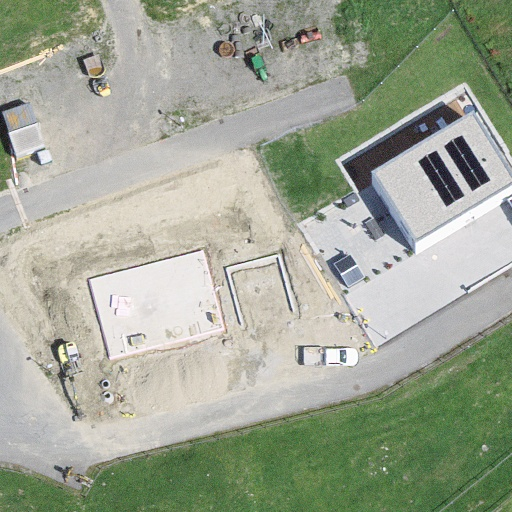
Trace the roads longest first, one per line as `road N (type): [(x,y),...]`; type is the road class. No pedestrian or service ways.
road 1 (residential): [(0,405),(94,447),(144,443),(325,391),(419,348),(511,291)]
road 2 (residential): [(0,211),(352,92)]
